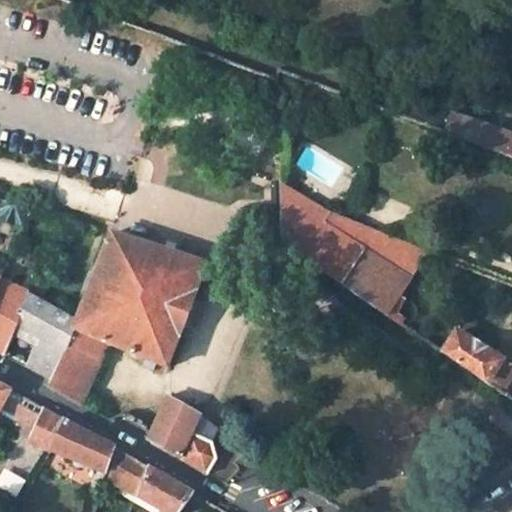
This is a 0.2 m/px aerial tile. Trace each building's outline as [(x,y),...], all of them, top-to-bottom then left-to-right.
[(511,134),(454,114),(448,134),(511,158),(511,134)] [(368,247),(328,221),(332,213),(281,183),(283,245),(342,285),(368,247)] [(0,200),(0,215),(26,227),(34,209),(1,198),(0,200)] [(414,248),(332,213),(328,221),(368,247),(402,268),(414,248)] [(209,262),(113,232),(79,319),(76,328),(78,328),(111,342),(169,367),(209,262)] [(402,294),(414,276),(402,268),(368,247),(342,285),(388,315),(392,309),(402,294)] [(414,248),(402,268),(414,276),(429,253),(414,248)] [(49,285),(53,274),(41,270),(32,292),(46,300),(51,287),(49,285)] [(8,355),(32,292),(4,279),(0,287),(0,352),(7,357),(8,355)] [(32,292),(8,355),(54,382),(78,328),(76,328),(79,319),(46,300),(32,292)] [(409,299),(402,294),(392,309),(400,314),(409,299)] [(400,314),(392,309),(388,315),(403,326),(408,320),(400,314)] [(83,405),(111,342),(78,328),(54,382),(53,385),(83,405)] [(489,383),(494,376),(508,386),(511,380),(511,362),(507,361),(460,331),(445,354),(489,383)] [(0,422),(0,421),(0,407),(3,403),(11,407),(19,393),(0,382),(0,422)] [(169,396),(148,440),(184,460),(196,434),(194,434),(204,419),(169,396)] [(65,418),(45,408),(30,442),(48,449),(65,418)] [(116,447),(65,418),(48,449),(107,473),(116,447)] [(196,434),(213,443),(221,434),(204,419),(194,434),(196,434)] [(208,474),(218,458),(213,443),(196,434),(184,460),(208,474)] [(103,484),(152,511),(178,511),(194,492),(116,447),(107,473),(103,484)]
